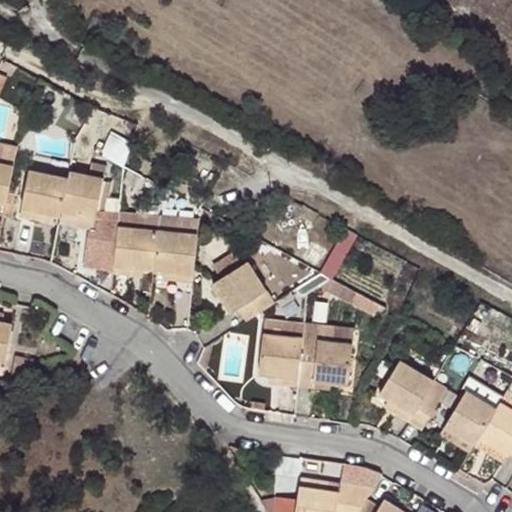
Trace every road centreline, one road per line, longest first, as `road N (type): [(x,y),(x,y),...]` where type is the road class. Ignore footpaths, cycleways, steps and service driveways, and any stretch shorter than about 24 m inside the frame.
road 1 (residential): [(0,11),(511,298)]
road 2 (residential): [(475,511),(397,457),(224,421),(152,343),(49,280),(0,269)]
